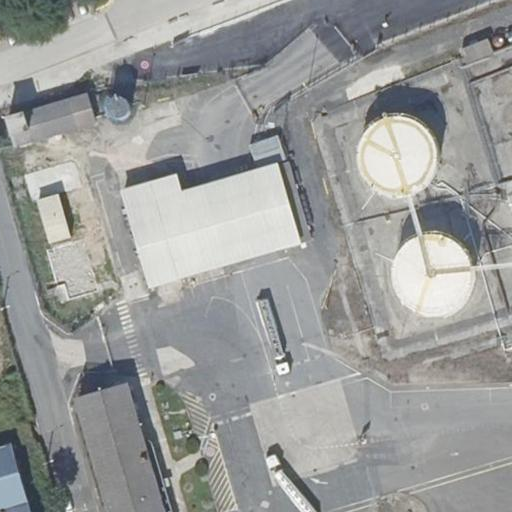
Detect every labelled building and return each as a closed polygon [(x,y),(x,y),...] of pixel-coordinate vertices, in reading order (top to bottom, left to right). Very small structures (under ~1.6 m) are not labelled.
[(9,127),(17,156),(98,133),(90,104),(9,127)] [(374,192),(386,198),(400,199),(412,195),(423,187),(431,176),(434,163),(433,150),(427,138),(417,129),(405,123),(392,122),(379,126),(368,134),(361,145),(357,158),(359,171),(365,183),(374,192)] [(76,171),(25,186),(32,211),(83,196),(76,171)] [(181,184),(127,199),(155,294),(315,247),(291,172),(206,196),(204,191),(194,193),(195,196),(185,199),(181,184)] [(415,312),(427,317),(439,318),(452,315),(462,308),(470,298),(474,286),(474,274),(470,262),(462,252),(452,245),(440,242),(427,243),(415,248),(406,256),(400,267),(398,280),(400,292),(406,303),(415,312)] [(85,244),(44,257),(60,311),(101,299),(85,244)] [(178,511),(166,470),(158,473),(155,463),(134,392),(83,407),(113,511),(178,511)] [(0,511),(27,511),(2,435),(0,435),(0,511)] [(158,473),(166,470),(163,460),(155,463),(158,473)]
